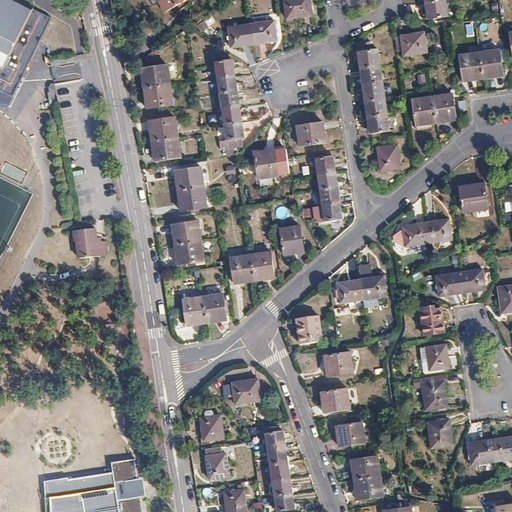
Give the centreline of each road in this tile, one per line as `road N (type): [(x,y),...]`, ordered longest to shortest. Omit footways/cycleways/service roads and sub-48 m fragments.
road 1 (residential): [(93,0),(164,374)]
road 2 (track): [(49,75),(28,107),(47,178),(46,212),(0,321)]
road 3 (residential): [(327,0),(366,226)]
road 4 (residential): [(257,324),(277,356),(336,511)]
road 5 (residential): [(366,226),(475,137),(511,132)]
road 6 (residential): [(257,324),(366,226)]
road 7 (residential): [(164,374),(184,511)]
